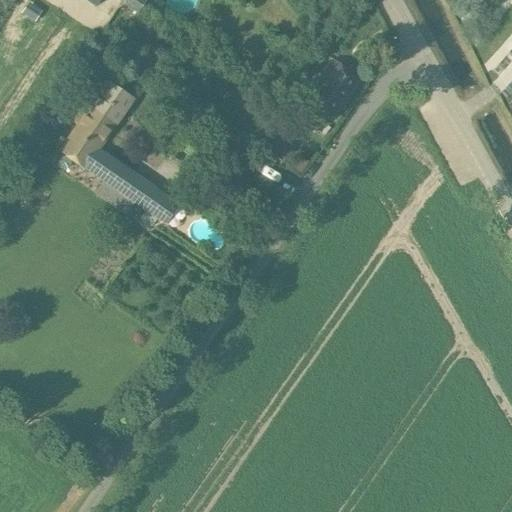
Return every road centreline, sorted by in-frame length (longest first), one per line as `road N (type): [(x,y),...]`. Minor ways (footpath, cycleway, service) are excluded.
road 1 (residential): [(84,511),(412,44)]
road 2 (residential): [(511,222),(412,44)]
